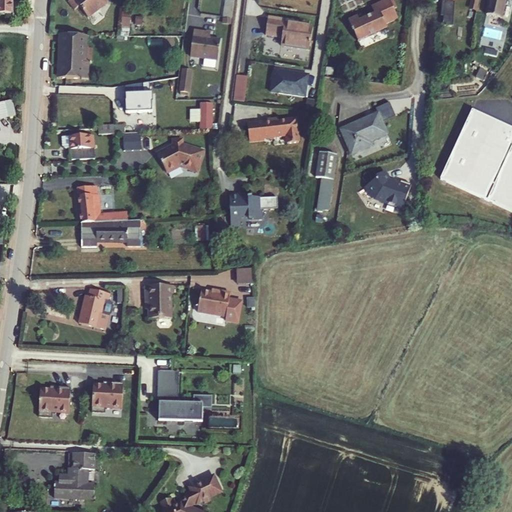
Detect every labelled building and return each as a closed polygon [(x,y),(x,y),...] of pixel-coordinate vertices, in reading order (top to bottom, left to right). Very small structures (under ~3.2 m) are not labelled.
[(0,0),(0,14),(11,15),(13,13),(12,0),(0,0)] [(74,0),(68,5),(75,13),(80,9),(89,20),(100,10),(100,5),(104,5),(104,0),(74,0)] [(345,20),(354,41),(384,29),(382,25),(395,20),(387,0),(368,8),(371,15),(356,21),(354,17),(345,20)] [(445,0),(443,24),(454,25),(456,1),(447,0),(445,0)] [(477,13),(480,0),(473,0),(470,11),(477,13)] [(502,19),(506,0),(490,0),(487,15),(502,19)] [(232,4),(222,3),(220,20),(229,22),(232,4)] [(127,12),(119,11),(117,38),(127,38),(128,28),(126,28),(127,12)] [(275,46),(304,49),(306,26),(279,22),(279,18),(261,16),(259,35),(276,37),(275,46)] [(482,46),(488,48),(486,52),(500,57),(506,39),(486,33),(482,46)] [(207,42),(208,39),(200,38),(200,36),(191,34),(188,60),(215,64),(217,43),(207,42)] [(78,37),(59,36),(57,80),(84,81),(85,65),(77,64),(78,37)] [(308,98),(313,73),(276,66),(271,91),(308,98)] [(189,75),(181,73),(178,95),(186,96),(189,75)] [(232,101),(242,103),(245,78),(235,76),(232,101)] [(135,85),(136,95),(125,96),(126,102),(125,102),(125,115),(152,114),(151,104),(153,104),(152,95),(150,95),(149,83),(135,85)] [(0,118),(17,115),(13,99),(0,101),(0,118)] [(206,103),(195,103),(196,112),(196,122),(196,131),(207,130),(207,128),(206,103)] [(511,129),(472,110),(440,175),(511,211),(511,129)] [(196,112),(186,112),(186,122),(196,122),(196,112)] [(374,115),(337,131),(346,153),(367,145),(365,142),(382,135),(374,115)] [(265,124),(245,125),(246,140),(261,139),(261,136),(283,135),(284,146),(295,145),(294,122),(276,123),(276,120),(268,120),(269,124),(265,124)] [(136,125),(94,126),(95,135),(109,134),(136,134),(136,125)] [(69,160),(91,159),(90,135),(61,137),(61,146),(65,149),(68,149),(69,160)] [(177,138),(166,139),(167,147),(177,146),(177,138)] [(164,148),(152,155),(161,172),(174,165),(183,167),(182,168),(191,171),(196,151),(187,148),(187,149),(177,146),(167,147),(164,149),(164,148)] [(330,212),(335,170),(318,167),(317,181),(323,182),(319,210),(330,212)] [(89,187),(74,188),(78,223),(87,223),(87,205),(95,205),(95,195),(89,195),(89,187)] [(233,197),(224,198),(226,229),(236,228),(235,224),(257,223),(255,201),(246,201),(246,200),(242,200),(242,204),(236,204),(233,201),(233,197)] [(78,244),(94,244),(94,240),(125,238),(125,244),(129,244),(129,220),(124,220),(89,223),(87,223),(78,223),(78,244)] [(129,244),(125,244),(125,246),(138,245),(136,220),(129,220),(129,244)] [(199,239),(209,240),(209,225),(199,225),(199,239)] [(239,269),(239,284),(255,283),(255,268),(239,269)] [(89,296),(83,323),(101,327),(107,300),(111,301),(113,294),(96,290),(95,297),(89,296)] [(176,300),(177,293),(149,291),(147,314),(150,314),(150,324),(172,325),(173,300),(176,300)] [(230,294),(220,292),(219,295),(212,293),(201,291),(197,313),(225,318),(230,294)] [(122,413),(125,387),(111,386),(110,391),(110,392),(94,391),(92,417),(105,418),(106,412),(122,413)] [(160,386),(159,422),(203,423),(203,409),(212,409),(212,396),(194,396),(193,407),(177,406),(178,386),(160,386)] [(41,394),(39,420),(52,422),(53,416),(69,417),(72,391),(58,390),(57,396),(41,394)] [(58,482),(57,498),(97,499),(98,484),(90,484),(91,470),(97,471),(98,454),(73,453),(72,475),(66,475),(66,483),(58,482)] [(215,478),(192,488),(194,493),(187,497),(183,504),(182,503),(163,511),(201,511),(191,507),(193,504),(198,501),(199,503),(221,492),(215,478)]
